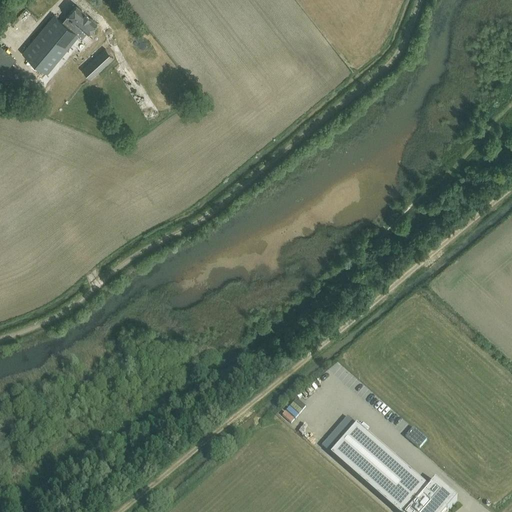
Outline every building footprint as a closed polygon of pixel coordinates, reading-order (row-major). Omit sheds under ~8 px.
[(97,23),(76,6),(67,16),(68,17),(63,23),(54,15),(22,54),(46,74),(47,73),(79,36),(77,34),(81,28),(88,34),(97,23)] [(114,59),(105,49),(81,71),(90,81),(114,59)] [(85,127),(100,135),(107,121),(93,113),(85,127)] [(356,425),(330,455),(395,511),(443,511),(445,510),(447,511),(457,500),(435,481),(429,488),(356,425)] [(413,428),(405,437),(419,450),(427,440),(413,428)]
